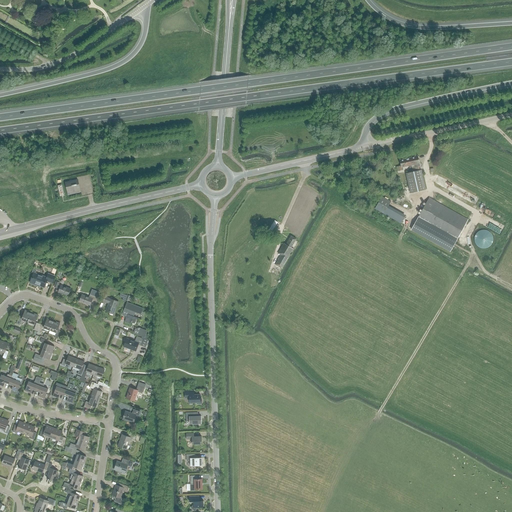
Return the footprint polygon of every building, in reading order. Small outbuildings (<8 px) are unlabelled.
[(421,170),(420,170),(419,166),(420,166),(418,156),(409,158),(411,165),(412,169),(413,172),(406,173),(410,193),(425,189),(421,170)] [(402,167),(406,166),(404,159),(399,160),(400,166),(399,166),(396,167),(397,171),(403,170),(402,167)] [(68,194),(80,192),(78,180),(65,183),(68,194)] [(401,224),(405,217),(388,207),(390,202),(381,197),(375,209),(401,224)] [(429,198),(410,231),(449,253),(468,220),(429,198)] [(491,244),(493,240),(492,236),(489,231),(484,230),(480,231),(477,233),(475,235),(475,237),(475,241),(476,244),(479,247),(484,248),(488,247),(491,244)] [(292,245),(295,240),(296,239),(291,236),(286,244),(284,243),(278,253),(281,255),(275,264),(277,266),(281,268),(293,249),(291,248),(292,245)] [(52,282),(54,276),(48,274),(47,278),(34,273),(30,283),(37,285),(37,284),(44,287),(46,280),(52,282)] [(67,296),(70,289),(58,284),(59,282),(56,281),(54,287),(60,289),(58,293),(67,296)] [(91,301),(95,303),(100,292),(92,289),(89,297),(83,295),(80,301),(89,305),(91,301)] [(113,314),(118,302),(106,297),(107,295),(104,293),(101,300),(109,303),(106,311),(113,314)] [(128,295),(121,293),(119,297),(123,299),(122,301),(125,302),(128,295)] [(135,312),(141,314),(143,308),(127,302),(122,315),(126,317),(125,322),(131,324),(131,322),(135,324),(137,318),(133,317),(135,312)] [(28,322),(32,312),(25,310),(22,317),(19,316),(17,323),(20,325),(22,320),(28,322)] [(34,324),(38,315),(32,312),(28,322),(34,324)] [(50,330),(54,321),(47,318),(44,328),(50,330)] [(57,339),(60,332),(57,331),(60,323),(54,321),(50,330),(56,333),(54,338),(57,339)] [(141,328),(138,335),(142,337),(144,337),(146,334),(147,330),(141,328)] [(127,339),(124,347),(135,351),(137,344),(141,346),(144,347),(146,347),(148,339),(147,339),(144,338),(144,337),(142,337),(142,338),(137,336),(135,342),(127,339)] [(52,353),(55,347),(47,344),(48,341),(41,338),(40,342),(45,344),(43,350),(52,353)] [(6,359),(9,352),(6,351),(8,343),(2,341),(0,346),(0,351),(4,353),(2,358),(6,359)] [(50,360),(52,353),(43,350),(40,356),(35,354),(33,360),(43,364),(45,358),(50,360)] [(73,367),(76,359),(69,356),(67,360),(64,359),(61,365),(65,366),(65,364),(73,367)] [(85,365),(83,364),(84,362),(76,359),(73,367),(79,369),(77,374),(81,376),(82,373),(85,367),(85,365)] [(93,375),(97,367),(89,364),(87,368),(85,367),(82,373),(81,376),(79,380),(85,382),(86,380),(84,379),(87,372),(93,375)] [(97,367),(93,375),(101,378),(104,369),(97,367)] [(13,373),(13,372),(10,371),(9,375),(8,374),(6,377),(2,375),(1,375),(0,378),(0,385),(3,387),(5,383),(9,384),(12,376),(13,373)] [(20,382),(21,380),(17,378),(18,375),(13,373),(12,376),(9,384),(13,386),(11,390),(17,392),(21,382),(20,382)] [(39,383),(41,379),(36,377),(35,381),(33,384),(29,382),(29,381),(25,391),(31,393),(32,390),(36,391),(39,383)] [(143,393),(144,388),(146,384),(139,382),(136,390),(130,388),(126,398),(134,401),(137,392),(143,393)] [(39,383),(36,391),(40,393),(39,396),(44,399),(48,389),(43,387),(43,384),(39,383)] [(91,385),(90,387),(94,389),(91,396),(99,400),(102,392),(97,390),(98,388),(91,385)] [(64,396),(67,387),(63,386),(61,388),(57,387),(57,386),(56,386),(53,396),(58,398),(60,394),(64,396)] [(66,401),(72,403),(77,391),(71,388),(71,389),(70,389),(67,387),(64,396),(68,397),(66,401)] [(184,391),(185,398),(189,398),(189,402),(197,402),(197,404),(201,404),(201,399),(200,399),(200,394),(194,395),(194,391),(184,391)] [(96,407),(99,400),(91,396),(88,402),(86,401),(84,407),(90,409),(92,406),(96,407)] [(139,416),(140,412),(133,409),(132,414),(126,412),(123,420),(132,423),(135,415),(139,416)] [(201,423),(201,416),(194,417),(194,412),(186,413),(186,422),(189,422),(189,423),(193,423),(193,425),(197,424),(197,423),(201,423)] [(1,418),(0,420),(0,428),(5,430),(4,432),(7,433),(10,427),(7,426),(9,421),(1,418)] [(21,433),(24,434),(27,425),(20,422),(18,426),(15,425),(12,432),(16,433),(16,431),(21,433)] [(27,425),(24,434),(31,437),(30,438),(34,440),(36,433),(33,432),(35,427),(27,425)] [(48,437),(51,438),(54,429),(47,426),(45,430),(42,429),(39,436),(43,437),(43,435),(48,437)] [(54,429),(51,438),(58,441),(56,444),(63,447),(66,438),(60,436),(62,432),(54,429)] [(89,437),(83,435),(85,432),(76,429),(74,435),(79,437),(78,440),(87,444),(89,437)] [(198,444),(202,444),(201,436),(194,437),(194,433),(186,433),(186,439),(192,439),(192,444),(195,444),(195,445),(198,445),(198,444)] [(136,436),(129,434),(128,436),(122,434),(117,447),(126,450),(130,438),(134,440),(136,436)] [(85,450),(87,444),(78,440),(76,445),(71,443),(69,448),(73,449),(76,450),(77,447),(85,450)] [(80,451),(76,450),(73,449),(71,453),(76,455),(75,460),(84,463),(86,457),(79,454),(80,451)] [(26,470),(29,460),(22,457),(24,453),(21,452),(18,459),(21,460),(18,467),(26,470)] [(194,454),(186,455),(187,461),(190,461),(190,466),(201,465),(201,458),(194,458),(194,454)] [(12,467),(15,459),(5,456),(2,463),(12,467)] [(131,467),(133,462),(125,459),(124,464),(117,462),(114,470),(124,473),(127,466),(131,467)] [(82,470),(84,463),(75,460),(73,465),(68,463),(66,467),(70,468),(73,470),(74,467),(82,470)] [(46,470),(49,463),(46,462),(45,465),(35,461),(32,469),(42,473),(44,469),(46,470)] [(54,481),(58,471),(51,468),(52,464),(49,463),(46,470),(49,471),(47,478),(54,481)] [(77,471),(73,470),(70,468),(68,472),(73,474),(71,479),(81,483),(83,476),(76,474),(77,471)] [(195,490),(195,489),(202,489),(202,485),(203,485),(203,483),(202,483),(202,479),(198,479),(197,475),(190,476),(190,484),(190,491),(195,490)] [(78,489),(81,483),(71,479),(70,484),(65,482),(63,487),(67,488),(70,489),(71,486),(78,489)] [(128,486),(118,483),(117,485),(115,485),(112,495),(111,497),(115,499),(114,501),(114,502),(115,502),(124,505),(125,501),(121,500),(122,498),(121,497),(123,491),(126,492),(128,486)] [(74,490),(70,489),(67,488),(65,492),(70,494),(68,499),(78,502),(80,496),(73,493),(74,490)] [(197,508),(203,508),(203,501),(199,501),(199,496),(189,496),(189,502),(193,502),(193,505),(191,508),(195,511),(197,508)] [(56,501),(55,500),(48,498),(47,501),(40,498),(38,503),(37,503),(36,506),(45,510),(48,503),(55,506),(56,501)] [(75,509),(78,502),(68,499),(67,504),(62,502),(60,506),(67,509),(68,506),(75,509)]
